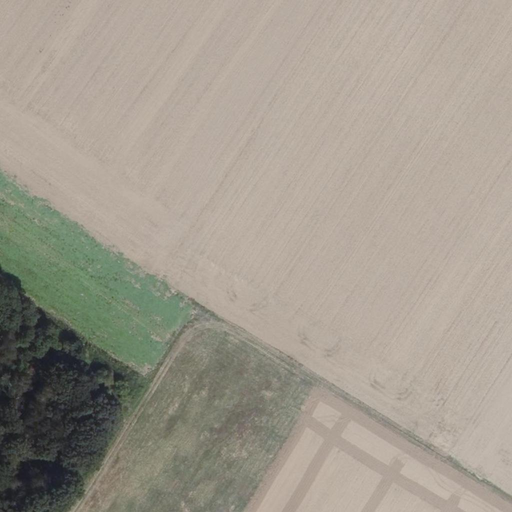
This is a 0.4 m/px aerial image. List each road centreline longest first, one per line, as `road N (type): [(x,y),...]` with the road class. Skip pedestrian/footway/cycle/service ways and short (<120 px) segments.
road 1 (track): [(511,501),(145,282),(0,176)]
road 2 (track): [(219,321),(183,334),(70,511)]
